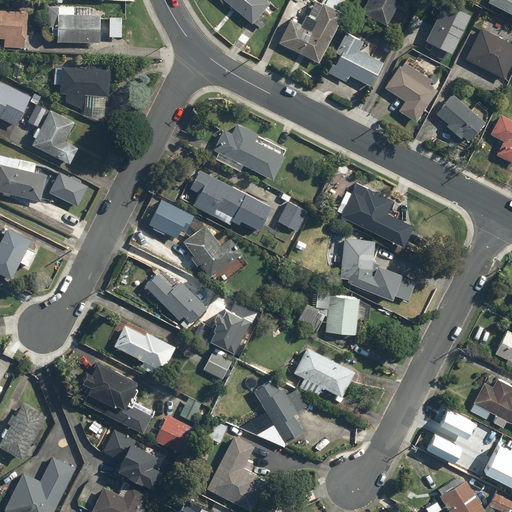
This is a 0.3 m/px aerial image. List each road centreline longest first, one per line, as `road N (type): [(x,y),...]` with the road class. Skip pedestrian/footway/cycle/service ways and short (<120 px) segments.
road 1 (residential): [(200,49),(250,84),(503,211)]
road 2 (residential): [(200,49),(66,312),(45,329)]
road 3 (residential): [(503,211),(373,467),(353,485)]
